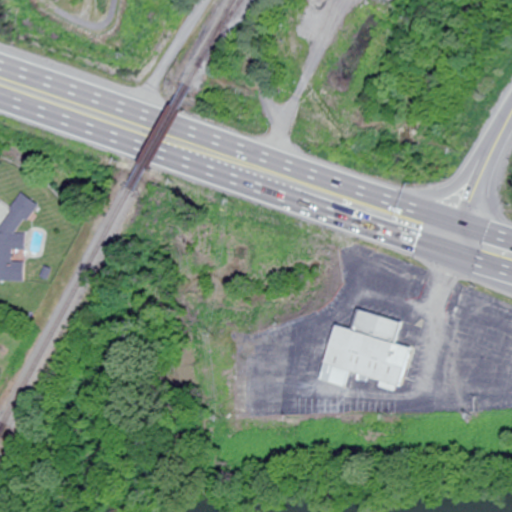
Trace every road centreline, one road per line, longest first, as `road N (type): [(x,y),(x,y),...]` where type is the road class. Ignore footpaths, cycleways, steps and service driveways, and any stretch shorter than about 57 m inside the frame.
road 1 (trunk): [(0,97),(511,275)]
road 2 (trunk): [(511,241),(0,65)]
road 3 (secondary): [(511,105),(484,161),(457,259)]
road 4 (residential): [(148,115),(173,51),(208,0)]
